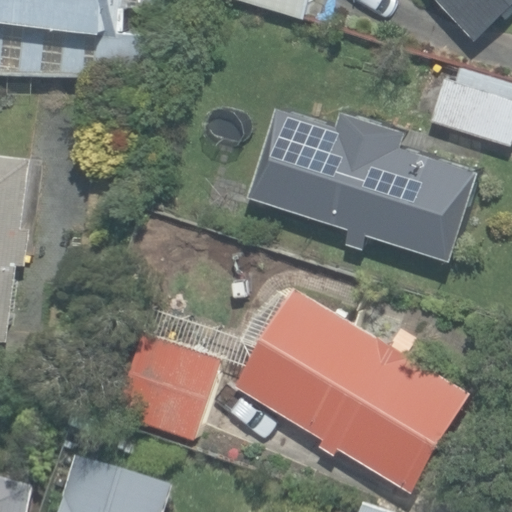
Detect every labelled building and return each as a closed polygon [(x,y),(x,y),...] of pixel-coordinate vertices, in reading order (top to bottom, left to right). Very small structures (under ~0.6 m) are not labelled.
[(0,37),(0,70),(182,75),(186,37),(125,29),(129,0),(0,0),(0,19),(2,20),(0,37)] [(178,12),(179,0),(143,0),(142,8),(178,12)] [(265,0),(310,14),(314,0),(265,0)] [(511,0),(447,0),(484,38),(511,10),(511,0)] [(440,115),(511,138),(511,92),(453,74),(440,115)] [(379,227),(462,253),(489,166),(413,142),(418,127),(354,107),(349,122),(288,103),(260,190),(362,222),(357,237),(374,242),(379,227)] [(0,336),(15,339),(26,259),(34,261),(39,225),(30,224),(40,155),(0,149),(0,336)] [(350,442),(424,486),(483,387),(304,283),(246,381),(335,433),(331,439),(346,448),(350,442)] [(125,407),(204,435),(231,355),(152,327),(125,407)] [(71,511),(175,511),(182,487),(86,459),(71,511)] [(0,511),(28,511),(34,490),(0,481),(0,511)]
